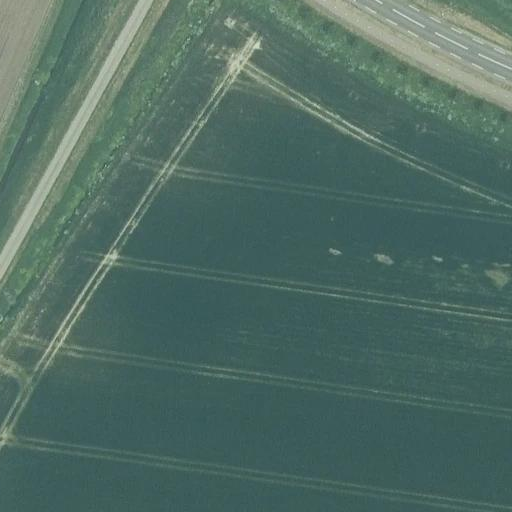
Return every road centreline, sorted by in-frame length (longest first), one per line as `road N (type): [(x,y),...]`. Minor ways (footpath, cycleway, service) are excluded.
road 1 (unclassified): [(0,269),(147,0)]
road 2 (secondary): [(511,70),(364,0)]
